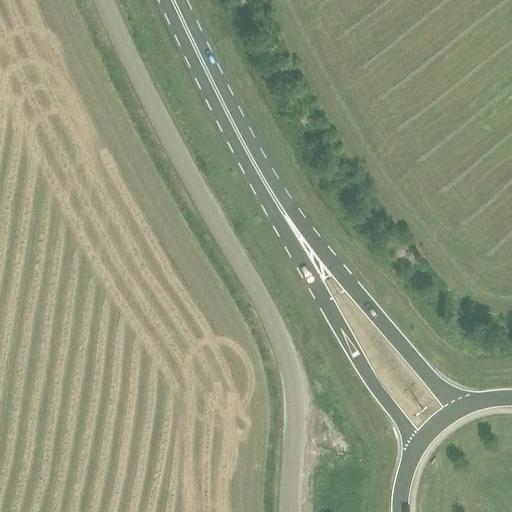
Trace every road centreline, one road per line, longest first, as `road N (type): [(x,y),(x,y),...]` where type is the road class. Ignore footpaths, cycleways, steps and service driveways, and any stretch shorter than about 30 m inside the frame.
road 1 (unclassified): [(290,511),(294,398),(280,339),(103,0)]
road 2 (primary): [(261,175),(374,389),(417,452)]
road 3 (primary): [(463,411),(261,175)]
road 4 (primary): [(174,0),(261,175)]
